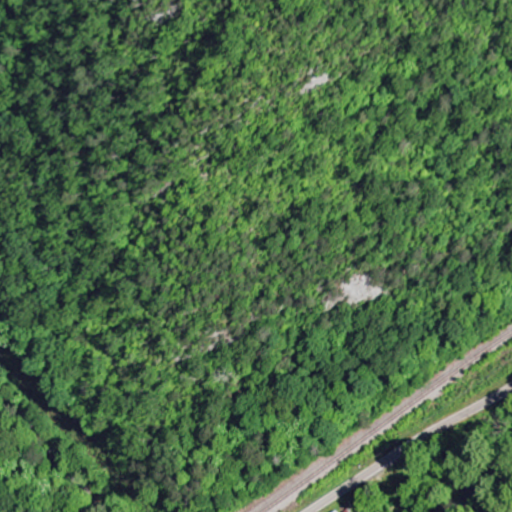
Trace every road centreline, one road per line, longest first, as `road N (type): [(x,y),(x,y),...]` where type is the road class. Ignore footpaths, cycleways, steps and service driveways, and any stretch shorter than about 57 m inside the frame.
road 1 (tertiary): [(306,511),(511,387)]
road 2 (residential): [(97,511),(0,386)]
